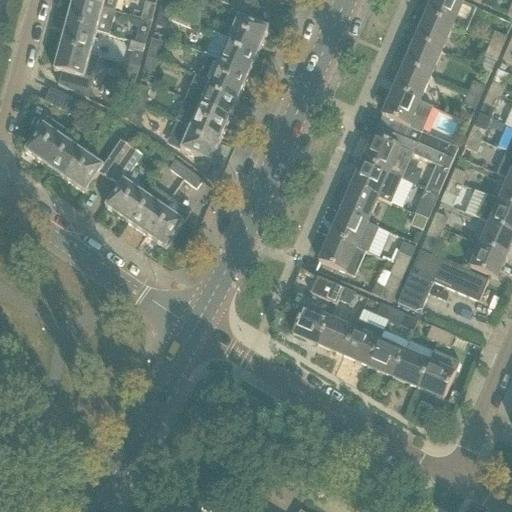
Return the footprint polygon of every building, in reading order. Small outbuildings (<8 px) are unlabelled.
[(72,0),(72,2),(103,10),(105,0),(72,0)] [(162,0),(159,12),(169,15),(173,0),(162,0)] [(223,0),(222,4),(246,14),(250,5),(245,3),(246,0),(223,0)] [(425,16),(425,17),(453,30),(465,34),(476,10),(463,4),(454,0),(434,0),(427,17),(425,16)] [(72,2),(66,25),(96,34),(111,38),(117,14),(103,10),(72,2)] [(146,2),(140,20),(151,23),(155,5),(146,2)] [(250,5),(246,14),(261,21),(265,12),(250,5)] [(169,15),(159,12),(155,25),(165,28),(169,15)] [(414,41),(414,42),(443,55),(453,30),(425,17),(425,18),(426,18),(416,42),(414,41)] [(239,18),(229,41),(259,54),(269,31),(239,18)] [(140,20),(134,43),(145,47),(151,23),(140,20)] [(66,25),(60,49),(90,57),(96,34),(66,25)] [(493,34),(489,45),(502,50),(506,39),(493,34)] [(151,40),(146,59),(157,62),(161,42),(151,40)] [(229,41),(220,63),(250,76),(259,54),(229,41)] [(404,67),(403,67),(432,80),(443,55),(414,42),(414,43),(415,43),(405,67),(404,67)] [(130,53),(127,67),(139,70),(145,47),(134,43),(131,43),(128,52),(130,53)] [(502,50),(489,45),(484,57),(497,62),(502,50)] [(90,57),(60,49),(53,73),(84,81),(90,57)] [(511,51),(506,49),(501,60),(511,65),(511,51)] [(208,58),(199,80),(210,85),(240,98),(250,76),(220,63),(208,58)] [(157,62),(146,59),(143,73),(153,75),(157,62)] [(139,70),(127,67),(122,84),(134,87),(139,70)] [(393,92),(393,93),(421,105),(432,80),(403,67),(403,68),(405,69),(395,92),(393,92)] [(186,100),(189,102),(231,120),(240,98),(210,85),(195,78),(186,100)] [(493,82),(488,94),(497,97),(501,99),(506,87),(493,82)] [(472,84),(467,95),(480,100),(485,89),(472,84)] [(139,85),(135,104),(145,107),(150,88),(139,85)] [(87,105),(50,88),(43,102),(66,113),(68,109),(82,116),(83,114),(87,105)] [(382,128),(381,129),(444,157),(453,160),(457,150),(421,134),(432,109),(421,105),(393,93),(394,94),(384,117),(382,117),(382,118),(387,120),(383,129),(382,128)] [(478,115),(489,119),(497,97),(488,94),(487,93),(478,115)] [(480,100),(467,95),(462,107),(475,112),(480,100)] [(186,100),(176,122),(177,122),(183,125),(191,129),(221,142),(231,120),(191,102),(189,102),(186,100)] [(145,107),(135,104),(131,119),(142,122),(145,107)] [(83,114),(104,124),(110,116),(87,105),(83,114)] [(479,116),(475,124),(500,135),(503,127),(490,121),(479,116)] [(43,127),(25,154),(45,168),(61,144),(64,141),(68,135),(48,120),(43,127)] [(177,122),(167,146),(181,152),(192,157),(211,165),(221,142),(191,129),(183,125),(177,122)] [(473,127),(468,137),(481,143),(486,133),(473,127)] [(363,163),(401,180),(412,156),(439,168),(444,157),(381,129),(377,139),(374,138),(373,139),(374,139),(364,163),(363,163)] [(61,144),(45,168),(65,182),(84,155),(74,148),(80,140),(69,133),(68,135),(64,141),(61,144)] [(481,143),(468,137),(463,148),(476,155),(481,143)] [(100,175),(109,182),(132,150),(120,142),(103,168),(84,155),(65,182),(86,196),(100,175)] [(105,209),(125,223),(144,197),(125,183),(143,157),(132,150),(109,182),(119,189),(105,209)] [(497,176),(508,181),(511,182),(511,156),(507,154),(497,176)] [(170,171),(184,181),(189,173),(176,163),(170,171)] [(352,187),(352,188),(379,200),(390,205),(401,180),(363,163),(362,164),(363,164),(353,188),(352,187)] [(454,171),(449,181),(462,187),(467,177),(454,171)] [(189,173),(184,181),(197,191),(203,183),(189,173)] [(462,187),(449,181),(444,192),(457,199),(462,187)] [(511,182),(508,181),(498,203),(511,208),(511,182)] [(125,223),(145,237),(164,210),(170,201),(150,187),(144,197),(125,223)] [(341,213),(369,225),(379,200),(352,188),(351,189),(353,189),(342,213),(341,213)] [(425,190),(415,216),(427,221),(438,196),(425,190)] [(476,219),(489,225),(511,234),(511,208),(498,203),(486,197),(476,219)] [(164,210),(145,237),(166,251),(184,224),(191,215),(170,201),(164,210)] [(330,238),(365,253),(367,254),(377,229),(369,225),(341,213),(341,214),(342,214),(332,238),(330,238)] [(435,214),(430,226),(442,231),(447,220),(435,214)] [(427,221),(415,216),(410,227),(423,232),(427,221)] [(511,234),(489,225),(479,247),(506,258),(511,243),(511,234)] [(442,231),(430,226),(420,248),(433,253),(442,231)] [(365,253),(330,238),(330,239),(331,239),(321,263),(320,262),(319,264),(346,275),(354,278),(365,253)] [(402,243),(392,265),(405,271),(415,249),(402,243)] [(470,269),(469,270),(495,281),(496,280),(506,258),(479,247),(470,269)] [(400,298),(398,304),(416,312),(422,311),(434,284),(443,262),(432,257),(420,252),(411,274),(400,298)] [(434,284),(445,289),(455,267),(443,262),(434,284)] [(405,271),(392,265),(378,298),(391,304),(405,271)] [(445,289),(457,294),(466,272),(455,267),(445,289)] [(457,294),(468,299),(478,277),(466,272),(457,294)] [(478,277),(468,299),(480,304),(489,282),(478,277)] [(311,296),(336,307),(338,302),(343,291),(318,280),(311,296)] [(343,291),(338,302),(350,307),(354,296),(343,291)] [(363,313),(388,323),(393,312),(368,301),(363,313)] [(318,348),(330,322),(304,311),(293,338),(294,338),(295,336),(318,347),(318,348)] [(393,312),(388,323),(413,334),(418,322),(393,312)] [(343,359),(355,333),(330,322),(318,348),(319,349),(320,347),(343,358),(343,359)] [(368,370),(379,344),(383,335),(358,324),(355,333),(343,359),(344,359),(345,358),(368,368),(368,370)] [(428,339),(439,344),(443,333),(432,328),(428,339)] [(443,333),(439,344),(450,348),(454,337),(443,333)] [(392,380),(393,380),(404,354),(379,344),(368,370),(369,370),(369,369),(393,379),(392,380)] [(418,391),(429,365),(404,354),(393,380),(394,381),(394,379),(418,390),(418,391)] [(429,365),(418,391),(419,391),(419,390),(443,401),(443,402),(455,376),(459,365),(434,354),(429,365)]
